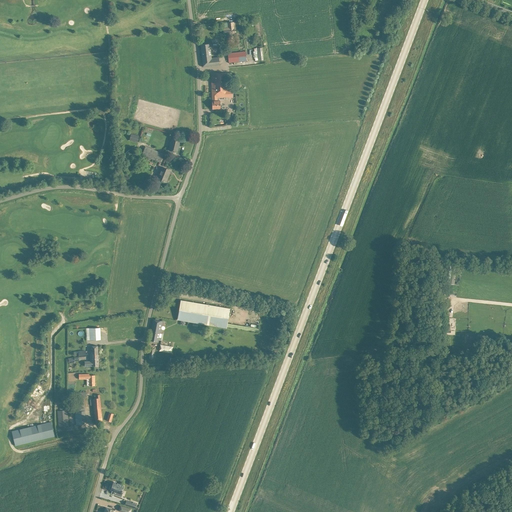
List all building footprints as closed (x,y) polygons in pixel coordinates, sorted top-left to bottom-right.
[(235,33),(234,27),(234,22),(228,23),(228,28),(226,28),(223,28),(224,34),(227,34),(235,33)] [(217,43),(206,44),(201,45),(203,67),(219,65),(218,57),(211,58),(210,50),(218,49),(217,43)] [(247,61),(246,53),(228,54),(229,62),(247,61)] [(226,91),(226,82),(226,73),(216,73),(211,74),(212,93),(212,101),(212,109),(217,109),(221,109),(220,101),(217,101),(217,97),(232,97),(232,91),(230,91),(226,91)] [(131,134),(129,140),(137,142),(139,136),(131,134)] [(169,150),(172,151),(177,152),(180,141),(172,139),(169,150)] [(142,154),(156,160),(160,162),(164,154),(145,146),(142,154)] [(167,178),(170,170),(161,166),(158,173),(159,173),(157,179),(166,182),(168,178),(167,178)] [(177,320),(227,328),(227,327),(258,332),(258,328),(228,323),(230,308),(181,300),(177,320)] [(163,333),(160,332),(162,321),(153,319),(150,340),(158,342),(158,339),(161,340),(162,340),(163,333)] [(90,340),(101,340),(100,328),(89,328),(90,340)] [(92,366),(93,366),(98,366),(98,346),(90,346),(91,360),(92,360),(92,361),(84,361),(85,366),(92,366)] [(79,374),(79,376),(79,380),(87,379),(87,386),(95,386),(95,375),(89,375),(89,374),(79,374)] [(93,399),(93,405),(95,421),(102,420),(100,395),(96,395),(96,398),(93,399)] [(84,401),(74,402),(75,411),(85,410),(84,401)] [(58,410),(58,426),(68,426),(68,410),(58,410)] [(12,431),(16,446),(55,437),(52,422),(12,431)] [(124,486),(113,481),(110,489),(111,490),(110,493),(113,494),(114,491),(120,494),(124,486)]
